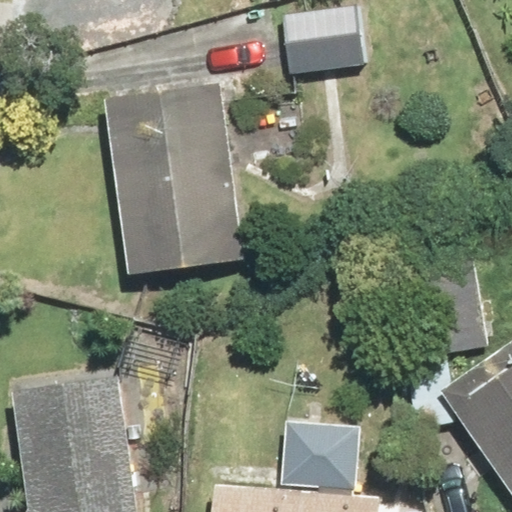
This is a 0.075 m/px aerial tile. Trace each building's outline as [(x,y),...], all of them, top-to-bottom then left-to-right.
[(283,18),(291,72),(368,61),(360,7),(283,18)] [(251,267),(225,87),(110,103),(135,283),(251,267)] [(511,356),(453,397),(511,482),(511,356)] [(144,511),(124,384),(18,401),(36,511),(144,511)] [(388,511),(390,502),(225,493),(223,511),(388,511)]
